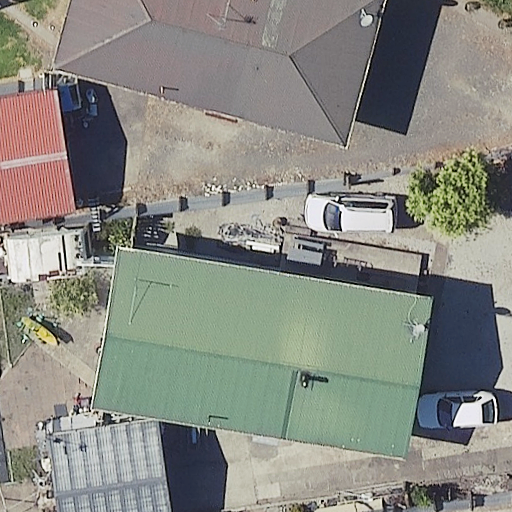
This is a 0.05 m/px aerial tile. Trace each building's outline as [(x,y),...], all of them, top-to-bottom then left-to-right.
[(361,0),(49,0),(38,46),(328,124),(361,0)] [(0,199),(52,193),(37,70),(0,75),(0,199)] [(70,207),(0,217),(0,271),(77,260),(70,207)] [(410,279),(100,232),(77,383),(387,430),(410,279)] [(280,424),(145,434),(143,407),(37,415),(44,511),(151,511),(151,508),(286,498),(280,424)]
